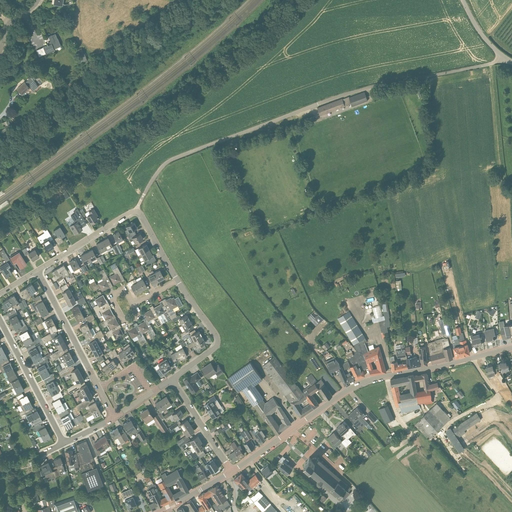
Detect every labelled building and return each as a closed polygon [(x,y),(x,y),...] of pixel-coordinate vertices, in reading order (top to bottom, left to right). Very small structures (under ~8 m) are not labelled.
[(47,45),(44,47),(36,50),(39,57),(55,50),(54,48),(57,46),(60,45),(58,40),(55,34),(52,36),(51,35),(48,37),(51,42),(47,44),(47,45)] [(83,53),(82,48),(77,50),(80,59),(78,60),(79,63),(87,60),(84,53),(83,53)] [(30,89),(31,89),(32,90),(33,90),(34,90),(35,89),(36,89),(36,88),(37,87),(37,86),(37,85),(36,84),(31,78),(25,83),(24,82),(17,89),(22,95),(30,88),(30,89)] [(352,107),(368,101),(364,92),(349,98),(351,104),(352,107)] [(345,106),(351,104),(349,98),(349,97),(342,99),(345,106)] [(345,106),(342,99),(317,108),(320,116),(341,108),(345,106)] [(85,213),(86,216),(91,223),(97,219),(96,216),(97,215),(93,209),(89,212),(88,211),(85,213)] [(75,234),(82,229),(77,222),(70,226),(75,234)] [(128,236),(135,233),(133,230),(137,228),(134,222),(126,226),(127,229),(125,231),(128,236)] [(55,232),(50,235),(53,239),(54,238),(58,244),(63,241),(61,237),(65,235),(62,230),(56,234),(55,232)] [(53,239),(50,235),(50,234),(47,231),(42,234),(42,237),(38,239),(41,243),(43,242),(48,250),(53,247),(50,241),(53,239)] [(119,244),(124,241),(123,239),(119,231),(113,234),(117,242),(118,242),(119,244)] [(136,235),(135,233),(128,236),(130,241),(133,240),(135,244),(143,239),(140,233),(136,235)] [(106,249),(112,246),(108,238),(101,241),(106,249)] [(106,249),(101,241),(96,244),(100,252),(102,254),(108,251),(106,249)] [(141,254),(149,250),(146,244),(138,248),(141,254)] [(35,249),(29,253),(28,254),(32,260),(39,256),(35,249)] [(9,260),(3,250),(0,251),(0,253),(2,256),(6,262),(0,266),(0,270),(1,270),(5,277),(12,273),(10,271),(13,270),(10,266),(12,265),(9,260)] [(86,253),(90,261),(96,257),(92,250),(86,253)] [(144,260),(143,261),(144,263),(151,260),(149,257),(152,256),(149,250),(141,254),(138,256),(139,257),(140,258),(142,257),(144,260)] [(26,264),(22,257),(18,252),(10,257),(14,263),(17,261),(21,268),(26,264)] [(90,261),(86,253),(80,256),(85,264),(90,261)] [(71,272),(74,270),(73,270),(79,267),(75,259),(69,262),(72,268),(70,270),(71,272)] [(121,282),(124,280),(115,263),(110,266),(115,274),(110,277),(114,284),(121,281),(121,282)] [(63,265),(57,268),(63,278),(66,276),(67,277),(70,275),(73,280),(75,279),(68,267),(66,269),(63,265)] [(63,278),(57,268),(51,272),(54,276),(55,278),(57,281),(62,278),(63,278)] [(113,287),(103,269),(98,272),(102,280),(97,283),(98,284),(96,285),(93,279),(91,280),(90,278),(88,280),(89,283),(93,291),(100,287),(102,291),(109,287),(110,288),(113,287)] [(160,270),(154,273),(153,273),(158,281),(164,278),(160,270)] [(153,273),(154,273),(152,271),(150,272),(151,275),(148,277),(152,284),(158,281),(153,273)] [(140,277),(135,280),(137,282),(141,290),(147,287),(142,279),(142,280),(140,277)] [(137,282),(135,280),(135,279),(129,282),(126,283),(129,290),(132,288),(135,293),(141,290),(137,282)] [(32,284),(26,287),(30,294),(31,296),(34,294),(33,292),(36,290),(32,284)] [(26,287),(20,291),(24,298),(30,294),(26,287)] [(72,295),(68,287),(61,290),(62,293),(65,299),(72,295)] [(13,305),(12,306),(14,308),(17,306),(15,304),(18,302),(14,295),(8,299),(13,305)] [(76,302),(72,295),(65,299),(69,305),(76,302)] [(96,311),(109,305),(107,302),(106,302),(102,296),(97,298),(88,303),(91,308),(93,307),(96,311)] [(177,296),(171,299),(170,298),(166,300),(165,299),(162,301),(172,319),(177,316),(172,308),(177,305),(178,308),(182,305),(177,296)] [(42,301),(41,298),(34,302),(31,303),(36,312),(39,310),(39,311),(46,307),(42,301)] [(7,309),(12,306),(13,305),(8,299),(3,302),(4,304),(1,306),(4,312),(8,310),(7,309)] [(167,322),(172,319),(162,301),(159,302),(160,305),(157,307),(154,308),(161,323),(166,320),(167,322)] [(111,308),(109,305),(96,311),(98,317),(103,314),(106,319),(113,315),(109,308),(111,308)] [(74,316),(81,312),(78,306),(71,310),(74,316)] [(158,316),(154,308),(152,306),(149,307),(151,310),(144,314),(146,318),(148,321),(149,323),(154,320),(158,327),(162,325),(161,323),(158,316)] [(39,310),(36,312),(37,315),(40,313),(42,317),(49,313),(46,307),(39,311),(39,310)] [(19,311),(16,312),(8,317),(12,325),(19,321),(16,316),(21,313),(19,311)] [(84,318),(81,312),(74,316),(77,322),(84,318)] [(364,354),(369,352),(367,346),(366,347),(364,343),(367,342),(367,341),(349,312),(344,315),(337,319),(353,344),(355,347),(354,347),(357,351),(358,352),(359,351),(359,354),(360,354),(364,354)] [(111,328),(118,325),(114,318),(116,317),(114,314),(113,315),(106,319),(101,321),(101,322),(98,324),(100,327),(103,325),(104,327),(109,324),(111,328)] [(179,316),(177,316),(172,319),(173,322),(179,319),(182,325),(190,321),(187,315),(181,318),(179,315),(179,316)] [(314,319),(319,324),(323,320),(319,316),(318,315),(314,319)] [(51,318),(44,321),(48,328),(54,324),(51,318)] [(156,337),(149,323),(148,321),(146,318),(143,319),(145,322),(138,326),(142,333),(147,330),(151,339),(156,337)] [(22,330),(27,327),(26,325),(25,325),(22,319),(19,321),(12,325),(17,333),(22,330)] [(385,322),(384,320),(378,321),(381,333),(383,332),(384,334),(388,333),(386,326),(385,322)] [(193,327),(190,321),(182,325),(185,331),(180,334),(181,336),(189,333),(187,330),(193,327)] [(83,333),(90,329),(87,323),(80,327),(83,333)] [(147,342),(142,333),(138,326),(136,323),(133,324),(135,327),(128,331),(132,338),(137,335),(141,344),(147,342)] [(503,339),(511,337),(510,334),(511,333),(511,324),(511,323),(504,326),(505,329),(501,330),(503,339)] [(57,330),(54,324),(48,328),(51,333),(41,338),(42,341),(56,334),(55,331),(57,330)] [(118,325),(111,328),(106,331),(108,336),(113,334),(116,339),(123,335),(119,328),(121,327),(119,324),(118,325)] [(28,330),(27,327),(22,330),(23,332),(20,334),(23,340),(30,336),(27,330),(28,330)] [(93,335),(90,329),(83,333),(86,339),(93,335)] [(488,343),(494,341),(493,337),(495,337),(495,334),(496,334),(495,329),(493,329),(485,331),(486,335),(488,343)] [(190,332),(189,333),(181,336),(181,337),(180,337),(182,340),(187,337),(191,343),(202,337),(199,331),(192,335),(190,332)] [(474,346),(482,344),(480,339),(481,338),(480,332),(471,335),(472,335),(473,340),(474,346)] [(459,340),(463,355),(465,355),(465,354),(469,353),(467,344),(466,340),(465,340),(465,337),(464,337),(463,333),(458,334),(459,338),(459,340)] [(54,346),(63,341),(60,334),(57,336),(56,334),(42,341),(44,344),(50,340),(51,343),(52,343),(54,346)] [(30,336),(23,340),(27,348),(40,342),(42,341),(40,337),(35,341),(32,335),(30,336)] [(185,346),(186,349),(189,353),(192,352),(190,348),(196,345),(197,347),(205,343),(202,337),(191,343),(188,344),(185,346)] [(445,339),(445,338),(435,341),(428,343),(429,348),(430,352),(429,352),(432,363),(446,360),(453,358),(450,347),(449,341),(448,338),(445,339)] [(459,340),(459,338),(452,340),(456,357),(460,356),(463,355),(459,340)] [(92,350),(99,346),(95,340),(89,343),(92,350)] [(60,350),(56,352),(53,354),(51,355),(50,355),(51,357),(51,358),(63,351),(62,349),(66,347),(63,341),(54,346),(55,349),(58,347),(60,350)] [(186,349),(185,346),(182,341),(180,343),(181,345),(175,348),(177,351),(181,359),(187,356),(184,350),(186,349)] [(38,346),(42,344),(40,342),(27,348),(31,357),(39,353),(42,351),(39,347),(38,346)] [(379,347),(376,342),(367,346),(369,352),(379,347)] [(123,348),(124,350),(129,357),(135,353),(129,346),(128,344),(123,348)] [(406,352),(405,347),(405,345),(400,345),(401,348),(397,349),(398,356),(406,355),(406,354),(406,352)] [(96,358),(101,356),(103,355),(99,346),(92,350),(96,358)] [(364,354),(367,361),(370,360),(376,358),(377,362),(382,360),(381,357),(379,347),(369,352),(364,354)] [(175,362),(181,359),(177,351),(173,353),(172,350),(169,351),(168,349),(165,350),(169,358),(172,357),(175,362)] [(129,357),(124,350),(118,354),(124,361),(129,357)] [(63,363),(72,358),(69,351),(64,353),(63,351),(51,358),(53,361),(58,357),(61,363),(62,362),(63,363)] [(365,365),(367,364),(366,362),(367,361),(364,354),(360,354),(359,354),(359,351),(358,352),(357,351),(352,352),(354,356),(349,358),(351,362),(352,362),(353,365),(355,364),(357,369),(359,368),(361,371),(363,371),(364,374),(366,373),(364,369),(366,368),(365,365)] [(406,352),(406,354),(406,355),(407,361),(407,363),(408,367),(420,365),(420,359),(417,359),(417,357),(412,358),(411,354),(411,352),(410,352),(406,352)] [(50,355),(49,354),(46,356),(42,358),(43,358),(41,359),(39,353),(31,357),(36,365),(47,359),(51,357),(50,355)] [(407,363),(407,361),(403,362),(403,364),(398,365),(397,361),(395,361),(394,356),(390,357),(390,362),(391,362),(393,371),(397,370),(403,369),(403,368),(408,367),(407,363)] [(286,394),(297,385),(274,357),(262,366),(285,395),(286,394)] [(75,364),(72,358),(63,363),(66,368),(58,372),(60,375),(67,371),(70,369),(73,367),(72,365),(75,364)] [(343,381),(347,380),(345,376),(343,371),(343,370),(340,365),(339,362),(335,358),(326,361),(331,371),(337,369),(343,381)] [(49,362),(47,359),(36,365),(40,373),(50,368),(48,363),(49,362)] [(107,364),(111,370),(117,366),(113,360),(110,362),(108,359),(105,361),(107,364)] [(169,365),(166,359),(158,363),(157,362),(153,365),(161,376),(165,373),(164,371),(169,369),(167,366),(169,365)] [(8,360),(1,363),(5,371),(12,368),(8,360)] [(373,370),(372,369),(373,369),(370,360),(367,361),(366,362),(367,364),(371,374),(378,373),(377,369),(373,370)] [(378,373),(386,372),(382,360),(377,362),(379,368),(377,369),(378,373)] [(254,385),(263,380),(250,362),(228,378),(238,392),(242,389),(244,392),(254,385)] [(347,362),(340,365),(343,370),(350,367),(347,362)] [(506,364),(506,362),(498,364),(499,369),(501,368),(501,372),(509,370),(508,364),(506,364)] [(214,368),(211,363),(202,368),(208,378),(216,373),(218,376),(224,373),(218,365),(214,368)] [(107,364),(101,368),(106,374),(111,370),(107,364)] [(354,375),(356,379),(357,379),(365,376),(364,374),(363,371),(361,371),(359,368),(357,369),(355,364),(353,365),(351,366),(354,374),(354,375)] [(489,377),(495,375),(492,365),(485,367),(487,374),(489,377)] [(73,367),(70,369),(67,371),(68,373),(71,371),(72,374),(69,376),(71,379),(81,374),(77,368),(74,369),(73,367)] [(16,376),(12,368),(5,371),(8,377),(6,378),(8,380),(16,376)] [(44,382),(53,377),(51,374),(50,375),(47,370),(50,368),(40,373),(44,382)] [(201,378),(197,372),(191,376),(184,381),(192,393),(199,388),(195,382),(201,378)] [(354,375),(351,376),(349,373),(345,376),(347,380),(343,381),(345,386),(350,383),(356,379),(354,375)] [(75,380),(77,383),(78,386),(84,383),(83,381),(84,380),(81,374),(71,379),(72,382),(75,380)] [(319,388),(315,382),(316,381),(311,374),(313,377),(308,381),(307,381),(310,385),(302,391),(303,393),(306,397),(308,400),(314,408),(319,405),(311,393),(318,388),(319,388)] [(423,379),(425,391),(430,390),(438,388),(437,383),(429,385),(427,374),(421,375),(422,379),(423,379)] [(417,392),(416,386),(414,381),(413,376),(413,375),(408,376),(412,393),(417,392)] [(506,384),(500,375),(497,378),(502,386),(506,384)] [(20,384),(16,376),(8,380),(9,383),(11,382),(14,388),(20,384)] [(53,381),(54,380),(53,377),(44,382),(49,390),(56,386),(53,381)] [(417,392),(412,393),(398,396),(395,385),(405,383),(404,377),(390,380),(392,386),(391,386),(396,407),(398,407),(398,406),(400,406),(401,413),(421,409),(418,402),(419,402),(418,401),(417,392)] [(84,383),(78,386),(80,389),(81,391),(77,393),(79,397),(89,391),(86,385),(85,385),(84,383)] [(23,390),(20,384),(14,388),(16,394),(15,395),(16,397),(22,394),(21,392),(23,390)] [(319,388),(318,388),(319,390),(326,400),(332,396),(324,384),(319,388)] [(253,405),(262,400),(263,398),(254,385),(244,392),(253,405)] [(285,395),(290,402),(303,393),(302,391),(297,385),(286,394),(285,395)] [(53,398),(62,394),(60,391),(59,392),(56,386),(49,390),(53,398)] [(432,403),(430,390),(425,391),(417,392),(418,401),(419,402),(420,403),(426,402),(427,404),(432,403)] [(84,397),(86,400),(87,403),(93,400),(92,398),(92,397),(89,391),(79,397),(80,399),(84,397)] [(314,408),(308,400),(304,403),(306,406),(302,408),(298,403),(306,397),(303,393),(290,402),(300,417),(314,408)] [(18,399),(19,399),(22,404),(29,401),(26,395),(24,396),(22,394),(16,397),(18,399)] [(63,396),(62,394),(53,398),(54,401),(52,402),(55,407),(62,404),(59,398),(63,396)] [(160,400),(165,407),(166,407),(171,404),(172,406),(173,407),(176,405),(172,400),(169,401),(166,396),(160,400)] [(221,413),(214,402),(217,400),(214,396),(209,399),(211,402),(204,406),(207,410),(208,410),(213,418),(221,413)] [(267,416),(270,414),(274,411),(274,410),(277,409),(282,418),(284,422),(287,426),(291,424),(279,406),(274,399),(268,403),(265,404),(262,400),(253,405),(261,416),(265,413),(267,416)] [(456,409),(461,406),(457,399),(452,403),(456,409)] [(87,410),(88,413),(89,413),(98,408),(95,401),(94,402),(93,400),(87,403),(89,406),(90,408),(87,410)] [(155,403),(160,411),(165,407),(160,400),(155,403)] [(22,404),(20,406),(21,408),(24,407),(25,410),(23,411),(22,410),(18,412),(20,415),(25,413),(33,409),(32,406),(29,401),(22,404)] [(430,409),(435,414),(441,408),(437,403),(430,409)] [(55,407),(60,416),(68,411),(67,409),(65,410),(62,404),(55,407)] [(385,423),(394,419),(388,405),(378,410),(385,423)] [(365,416),(358,407),(353,411),(365,425),(366,426),(369,424),(363,418),(365,416)] [(33,420),(39,416),(35,408),(33,409),(25,413),(26,416),(29,421),(33,420)] [(101,414),(98,408),(89,413),(85,415),(86,418),(93,414),(95,417),(101,414)] [(161,419),(158,414),(153,418),(149,413),(150,413),(147,409),(140,413),(146,423),(151,419),(152,422),(154,420),(158,427),(162,432),(167,428),(164,423),(162,421),(161,419)] [(172,410),(167,414),(168,417),(172,414),(175,420),(183,415),(180,409),(174,413),(172,410)] [(444,424),(435,414),(430,409),(414,425),(429,440),(430,438),(431,437),(444,424)] [(64,424),(71,420),(68,414),(69,414),(69,413),(68,411),(60,416),(64,424)] [(365,425),(353,411),(348,416),(353,421),(352,422),(357,427),(360,425),(362,427),(365,425)] [(373,422),(377,419),(371,411),(366,415),(373,422)] [(279,425),(270,414),(267,416),(265,413),(261,416),(264,421),(267,419),(270,424),(269,424),(277,434),(282,430),(279,425)] [(452,429),(458,438),(466,433),(464,431),(481,420),(477,413),(452,429)] [(42,422),(39,416),(33,420),(35,425),(34,426),(35,428),(41,425),(40,423),(42,422)] [(71,420),(64,424),(67,429),(76,424),(74,419),(71,420)] [(133,430),(135,433),(137,432),(131,420),(128,422),(127,421),(123,424),(128,433),(133,430)] [(181,427),(183,430),(190,425),(187,420),(181,423),(179,421),(173,424),(175,427),(178,426),(179,428),(181,427)] [(337,428),(342,434),(346,438),(347,437),(348,439),(351,437),(351,433),(350,432),(352,430),(345,422),(341,425),(340,425),(337,428)] [(43,424),(41,425),(35,428),(37,431),(38,430),(41,436),(48,433),(43,424)] [(190,425),(183,430),(186,436),(194,431),(190,425)] [(458,438),(452,429),(450,427),(447,429),(445,433),(459,453),(465,450),(458,438)] [(114,439),(115,438),(117,437),(121,443),(124,440),(128,438),(125,432),(121,435),(117,428),(110,433),(112,437),(112,436),(114,439)] [(263,437),(265,436),(261,430),(259,431),(254,435),(251,430),(250,431),(248,428),(246,429),(248,432),(251,436),(253,439),(254,440),(256,438),(258,441),(259,440),(261,443),(265,440),(263,437)] [(246,439),(251,436),(248,432),(246,429),(241,432),(247,442),(248,441),(246,439)] [(141,441),(145,438),(141,431),(136,434),(141,441)] [(335,448),(335,447),(342,442),(339,439),(339,438),(334,432),(328,437),(334,443),(332,445),(335,448)] [(48,433),(41,436),(44,442),(51,438),(48,433)] [(99,439),(99,440),(104,448),(109,445),(110,446),(113,444),(110,439),(107,441),(104,436),(99,439)] [(193,446),(201,441),(197,436),(186,443),(188,446),(189,446),(192,444),(193,446)] [(253,439),(251,436),(246,439),(248,441),(247,442),(245,444),(249,451),(255,447),(250,440),(253,439)] [(93,460),(86,440),(76,444),(79,453),(76,454),(78,463),(79,465),(92,460),(93,460)] [(105,449),(104,448),(99,440),(94,443),(97,448),(94,450),(96,456),(100,453),(99,452),(105,449)] [(204,447),(201,441),(193,446),(196,450),(197,452),(196,452),(198,455),(204,452),(202,449),(204,447)] [(231,443),(231,444),(239,457),(244,454),(241,449),(242,449),(240,445),(237,447),(234,441),(231,443)] [(239,457),(231,444),(229,446),(230,449),(227,451),(233,461),(239,457)] [(75,470),(79,469),(77,462),(74,462),(72,454),(71,450),(65,452),(69,468),(74,467),(75,470)] [(289,461),(283,456),(281,458),(278,456),(274,461),(277,464),(279,462),(280,463),(278,466),(287,474),(292,468),(287,463),(289,461)] [(58,469),(61,468),(63,467),(61,462),(62,461),(60,457),(53,460),(58,469)] [(312,459),(309,457),(306,460),(304,463),(306,464),(305,465),(305,467),(306,468),(305,469),(318,481),(317,482),(317,485),(319,486),(321,486),(323,485),(341,501),(342,500),(343,501),(344,499),(345,500),(350,494),(348,492),(351,489),(317,459),(316,458),(313,458),(312,459)] [(80,469),(81,471),(80,471),(82,477),(84,482),(83,483),(86,490),(87,489),(88,490),(103,485),(102,483),(101,480),(99,474),(96,467),(94,468),(93,465),(94,465),(92,460),(79,465),(80,469)] [(206,464),(205,465),(207,469),(209,468),(211,472),(215,470),(216,471),(219,468),(217,466),(213,460),(206,464)] [(41,466),(42,469),(40,470),(42,475),(45,473),(47,477),(52,475),(53,479),(56,478),(55,476),(54,471),(51,472),(51,471),(52,470),(48,463),(41,466)] [(206,468),(203,463),(201,464),(201,465),(199,467),(198,465),(193,468),(201,482),(206,479),(204,477),(206,476),(203,469),(206,468)] [(267,477),(273,472),(268,465),(262,470),(267,477)] [(177,470),(172,473),(177,481),(182,478),(181,478),(177,470)] [(167,486),(177,481),(172,473),(166,476),(165,473),(161,475),(164,481),(167,486)] [(256,475),(248,481),(241,473),(235,478),(234,479),(242,489),(243,489),(245,492),(249,489),(250,490),(256,486),(261,482),(256,475)] [(177,481),(182,490),(184,494),(189,491),(182,478),(177,481)] [(164,481),(160,484),(169,502),(170,502),(175,499),(172,495),(167,486),(164,481)] [(149,504),(152,510),(162,505),(160,500),(155,491),(154,488),(151,484),(147,486),(149,490),(148,490),(149,493),(147,494),(149,498),(151,497),(154,502),(149,504)] [(217,485),(208,491),(211,496),(215,503),(217,505),(226,500),(218,486),(217,485)] [(132,496),(132,495),(133,494),(131,488),(121,493),(123,497),(126,495),(126,497),(123,498),(128,508),(136,505),(133,498),(134,498),(133,496),(132,496)] [(198,497),(205,509),(210,506),(206,499),(211,496),(208,491),(198,497)] [(254,501),(263,511),(271,505),(262,494),(261,495),(258,491),(251,498),(254,501)] [(80,511),(75,497),(54,504),(56,511),(80,511)] [(33,511),(49,511),(48,506),(46,499),(41,500),(44,507),(37,510),(33,511)] [(196,510),(191,500),(187,503),(192,511),(201,511),(204,511),(201,507),(196,510)] [(217,505),(219,508),(221,511),(229,508),(231,507),(226,500),(217,505)] [(12,511),(19,511),(19,509),(20,509),(18,503),(10,505),(12,511)] [(191,511),(186,503),(183,505),(183,506),(177,510),(177,511),(191,511)]
